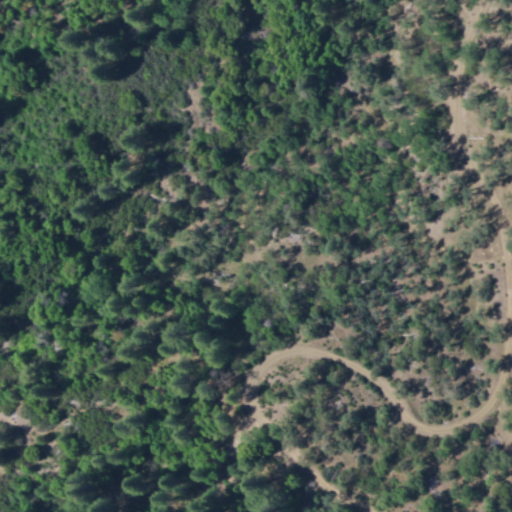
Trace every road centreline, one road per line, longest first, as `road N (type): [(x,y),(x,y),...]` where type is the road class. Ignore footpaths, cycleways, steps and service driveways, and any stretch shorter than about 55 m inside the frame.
road 1 (residential): [(375,511),(274,436),(255,401),(260,372),(285,353),(336,358),(371,376),(421,429),(436,432),(497,401),(511,352)]
road 2 (residential): [(511,245),(462,123),(469,53),(490,0)]
